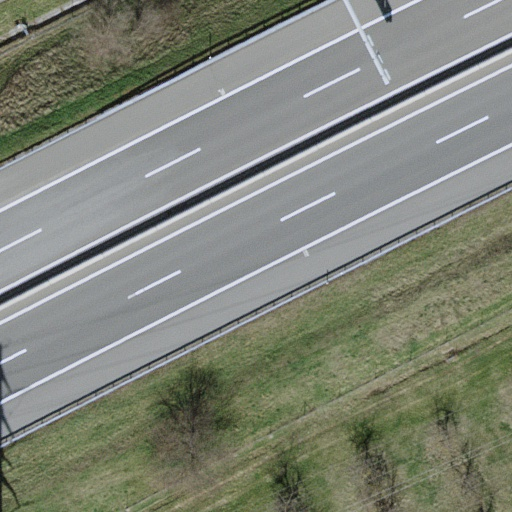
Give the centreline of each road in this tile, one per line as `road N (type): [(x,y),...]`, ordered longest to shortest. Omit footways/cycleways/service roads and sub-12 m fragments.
road 1 (motorway): [(0,365),(511,106)]
road 2 (motorway): [(494,0),(0,248)]
